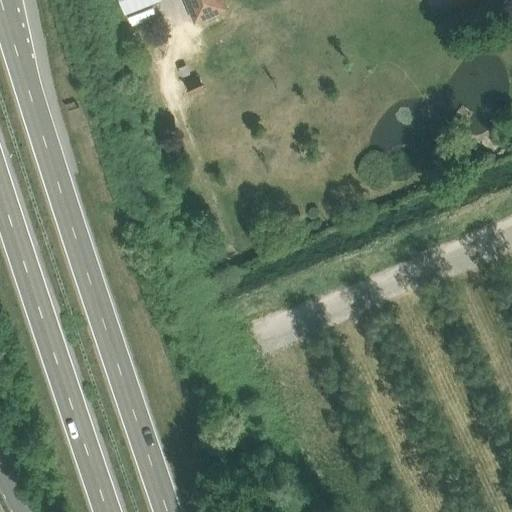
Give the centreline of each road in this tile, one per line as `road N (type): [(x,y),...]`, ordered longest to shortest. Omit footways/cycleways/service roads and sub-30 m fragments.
road 1 (trunk): [(166,511),(0,10)]
road 2 (trunk): [(0,209),(104,511)]
